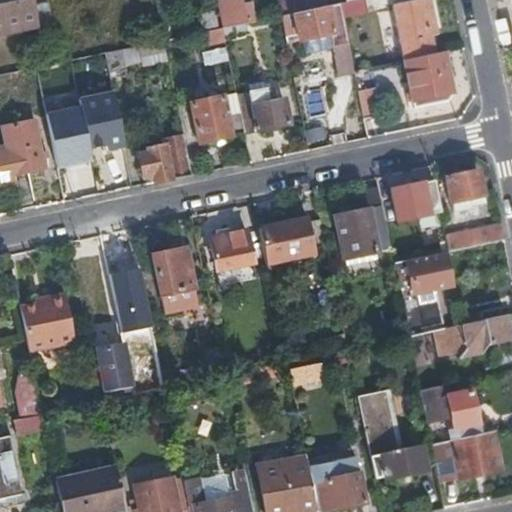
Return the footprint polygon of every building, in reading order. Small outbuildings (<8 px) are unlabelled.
[(0,0),(0,34),(37,26),(33,4),(32,0),(0,0)] [(225,0),(218,1),(223,29),(250,23),(245,0),(225,0)] [(282,17),(336,5),(335,0),(283,0),(279,1),(282,17)] [(358,0),(346,3),(340,4),(343,19),(368,14),(364,0),(358,0)] [(404,61),(434,55),(430,32),(435,31),(428,0),(427,0),(393,7),(404,61)] [(33,4),(37,26),(40,40),(55,37),(48,2),(33,4)] [(343,19),(340,4),(336,5),(282,17),(284,27),(287,45),(330,36),(338,79),(354,76),(354,71),(349,48),(343,19)] [(272,29),(284,27),(282,17),(270,19),(272,29)] [(184,24),(187,37),(199,34),(201,34),(199,22),(184,24)] [(201,34),(199,34),(200,45),(225,40),(223,29),(201,34)] [(168,61),(164,41),(139,47),(143,63),(144,66),(168,61)] [(143,63),(139,47),(121,50),(125,67),(143,63)] [(125,67),(121,50),(105,54),(108,66),(110,80),(126,76),(125,67)] [(453,94),(445,53),(434,55),(404,61),(414,109),(445,103),(453,94)] [(108,66),(105,54),(65,62),(70,93),(54,96),(59,126),(73,123),(76,136),(92,133),(94,139),(121,134),(117,114),(113,115),(103,67),(108,66)] [(322,88),(305,88),(306,113),(323,112),(322,88)] [(251,95),(258,131),(291,124),(286,100),(271,103),(268,89),(251,93),(251,95)] [(358,94),(363,119),(382,116),(377,90),(358,94)] [(236,94),(177,105),(183,135),(185,146),(231,136),(231,135),(244,132),(237,97),(236,94)] [(244,132),(244,134),(258,131),(251,95),(237,97),(244,132)] [(13,175),(45,169),(35,122),(4,128),(13,175)] [(185,146),(183,135),(163,139),(164,146),(148,149),(148,146),(139,148),(141,154),(138,155),(142,178),(152,176),(153,184),(192,176),(185,146)] [(472,206),(487,203),(479,171),(447,177),(455,212),(473,208),(472,206)] [(398,224),(428,217),(421,183),(389,189),(394,214),(396,214),(398,224)] [(319,220),(319,222),(325,250),(336,303),(351,300),(343,260),(389,249),(380,206),(319,220)] [(307,218),(257,229),(264,265),(314,255),(314,252),(325,250),(319,222),(308,225),(307,218)] [(501,224),(444,236),(447,250),(504,239),(501,224)] [(216,271),(253,263),(245,230),(209,238),(216,271)] [(163,314),(196,307),(184,249),(151,256),(163,314)] [(444,251),(392,262),(408,337),(432,332),(442,330),(439,318),(428,310),(420,311),(416,294),(451,286),(444,251)] [(30,301),(16,305),(24,342),(26,352),(69,343),(59,292),(41,295),(42,299),(30,301)] [(511,339),(507,316),(442,330),(432,332),(438,357),(459,352),(460,357),(483,353),(487,346),(511,340),(511,339)] [(160,376),(151,333),(129,338),(138,380),(160,376)] [(121,345),(93,351),(102,391),(123,387),(125,391),(130,389),(121,345)] [(224,375),(218,345),(204,348),(210,378),(218,377),(224,375)] [(285,363),(224,375),(227,387),(288,374),(285,363)] [(291,386),(316,384),(315,367),(290,368),(291,386)] [(34,387),(31,374),(19,377),(22,390),(34,387)] [(138,380),(141,393),(162,389),(160,376),(138,380)] [(452,441),(480,434),(470,390),(447,396),(444,385),(419,390),(426,424),(451,419),(452,428),(450,429),(452,441)] [(28,417),(40,415),(34,387),(22,390),(28,417)] [(356,398),(374,483),(427,471),(423,447),(398,451),(386,392),(356,398)] [(28,417),(5,422),(7,437),(43,428),(40,415),(28,417)] [(458,479),(500,470),(493,432),(480,434),(452,441),(430,445),(438,483),(458,479)] [(0,500),(17,497),(4,438),(0,439),(0,500)] [(265,511),(317,511),(311,483),(306,459),(257,469),(265,511)] [(244,468),(242,460),(232,461),(234,470),(244,468)] [(109,511),(124,509),(115,467),(55,481),(61,511),(109,511)] [(188,510),(188,511),(253,511),(244,468),(234,470),(232,470),(235,489),(227,490),(229,498),(206,503),(200,478),(182,482),(188,510)] [(311,483),(317,511),(323,511),(365,504),(358,473),(311,483)] [(182,482),(182,480),(171,481),(170,477),(133,485),(138,511),(178,511),(188,510),(182,482)] [(438,483),(444,509),(463,504),(458,479),(438,483)]
